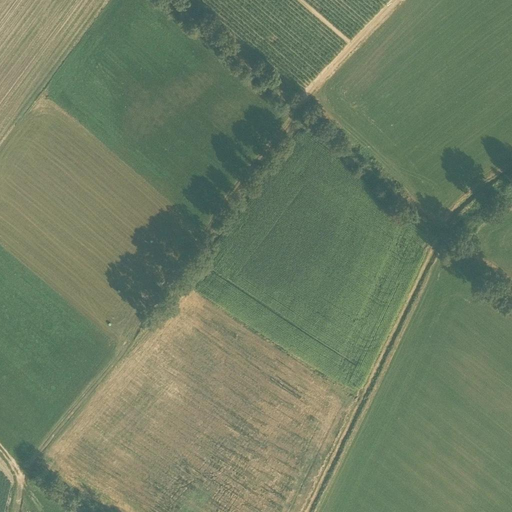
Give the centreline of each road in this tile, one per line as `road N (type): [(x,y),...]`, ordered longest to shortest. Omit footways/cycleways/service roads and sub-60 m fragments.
road 1 (track): [(17,511),(27,468),(232,214),(307,106)]
road 2 (track): [(307,106),(511,285)]
road 3 (track): [(307,106),(173,0)]
road 4 (track): [(307,106),(402,0)]
